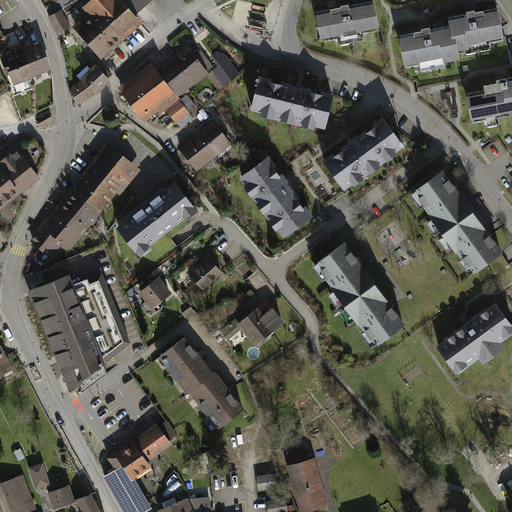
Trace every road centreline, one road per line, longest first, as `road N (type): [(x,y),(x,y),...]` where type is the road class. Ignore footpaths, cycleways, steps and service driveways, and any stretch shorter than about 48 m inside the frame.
road 1 (residential): [(64,132),(203,5),(256,46),(293,49)]
road 2 (residential): [(113,511),(13,311),(12,277)]
road 3 (residential): [(448,137),(271,272)]
road 4 (residential): [(448,137),(394,94),(293,49)]
road 5 (residential): [(12,277),(64,132)]
road 6 (residential): [(28,0),(58,74),(64,132)]
